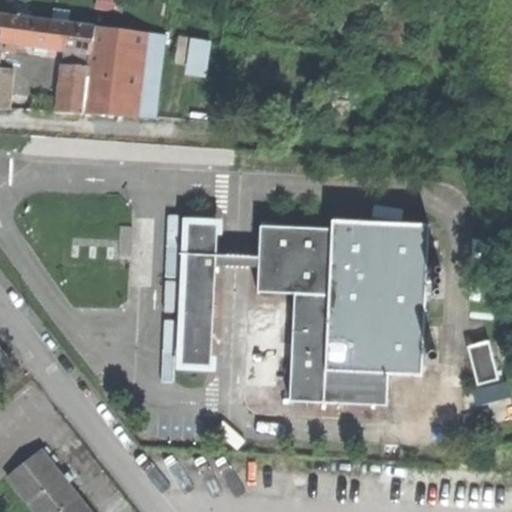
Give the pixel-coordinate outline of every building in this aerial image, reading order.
[(166,35),(0,13),(0,43),(38,48),(93,55),(91,68),(61,64),(56,112),(157,119),(166,35)] [(204,36),(198,71),(217,74),(223,39),(204,36)] [(15,70),(0,68),(0,109),(12,110),(15,70)] [(390,374),(423,375),(430,224),(333,220),(333,228),(262,225),(259,292),(296,294),(291,401),(342,404),(344,372),(390,374)] [(183,365),(213,366),(218,224),(189,223),(183,365)] [(120,255),(132,255),(134,227),(122,226),(120,255)] [(280,312),(266,312),(263,384),(278,385),(280,312)] [(480,378),(488,404),(511,396),(511,365),(508,352),(491,357),(496,374),(480,378)] [(388,405),(390,374),(344,372),(342,404),(388,405)] [(34,511),(91,511),(43,450),(8,477),(34,511)]
